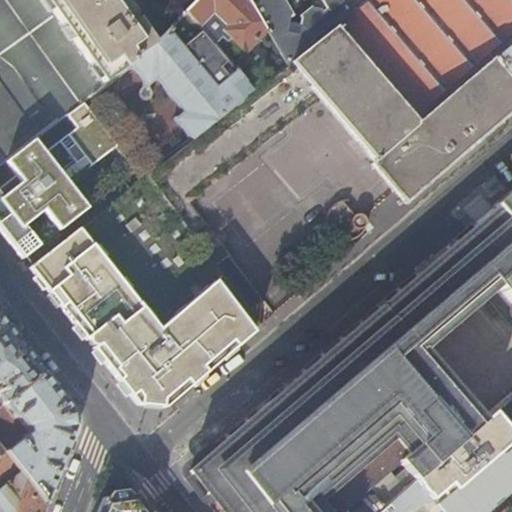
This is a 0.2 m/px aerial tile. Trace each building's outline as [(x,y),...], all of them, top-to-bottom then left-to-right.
[(93,93),(102,85),(100,81),(42,0),(0,0),(0,164),(8,159),(34,138),(67,113),(83,100),(93,93)] [(130,16),(132,15),(121,0),(42,0),(100,81),(152,43),(135,19),(132,20),(130,16)] [(511,0),(366,0),(346,16),(287,64),(252,92),(194,138),(148,175),(177,212),(324,96),(378,160),(375,163),(406,200),(425,183),(462,152),(507,113),(511,108),(511,0)] [(242,48),(263,27),(246,1),(244,0),(196,0),(186,12),(211,42),(224,31),(242,48)] [(348,0),(319,0),(327,13),(322,18),(318,14),(308,13),(301,18),(300,27),(288,25),(288,16),(277,0),(247,0),(246,1),(263,27),(287,64),(346,16),(341,7),(349,1),(348,0)] [(194,138),(252,92),(211,42),(186,12),(144,54),(133,63),(148,82),(158,74),(187,111),(178,118),(194,138)] [(113,106),(107,111),(93,93),(83,100),(116,143),(135,166),(144,159),(136,148),(142,143),(132,130),(125,135),(117,125),(124,120),(113,106)] [(45,152),(34,138),(8,159),(19,173),(0,186),(0,231),(21,257),(38,244),(22,224),(41,208),(58,228),(86,206),(67,182),(116,143),(83,100),(67,113),(78,126),(45,152)] [(402,290),(348,336),(296,380),(241,427),(190,470),(222,511),(338,511),(398,460),(416,482),(482,425),(417,349),(492,285),(511,308),(511,193),(510,191),(492,206),(494,208),(493,209),(494,212),(490,215),(451,248),(402,290)] [(366,211),(363,210),(355,211),(343,198),(335,203),(330,214),(330,224),(336,232),(343,236),(353,237),(364,232),(368,227),(369,216),(366,211)] [(258,325),(222,275),(157,331),(77,232),(29,270),(135,404),(163,407),(179,394),(237,344),(258,325)] [(4,404),(42,374),(18,344),(0,320),(0,402),(2,401),(4,404)] [(23,426),(29,428),(30,435),(5,453),(46,503),(66,452),(73,433),(69,409),(56,391),(42,374),(4,404),(13,418),(18,418),(23,426)] [(511,435),(494,415),(482,425),(416,482),(380,511),(485,511),(511,489),(511,435)] [(42,511),(46,503),(5,453),(0,447),(0,511),(42,511)] [(148,511),(137,497),(134,493),(101,498),(95,511),(148,511)]
